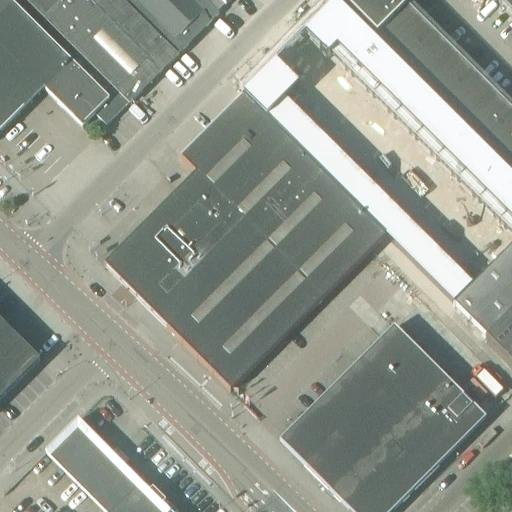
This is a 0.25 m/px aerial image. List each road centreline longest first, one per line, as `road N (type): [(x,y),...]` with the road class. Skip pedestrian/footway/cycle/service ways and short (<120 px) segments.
road 1 (unclassified): [(29,263),(294,0)]
road 2 (tertiary): [(281,511),(114,344)]
road 3 (unclassified): [(0,456),(114,344)]
